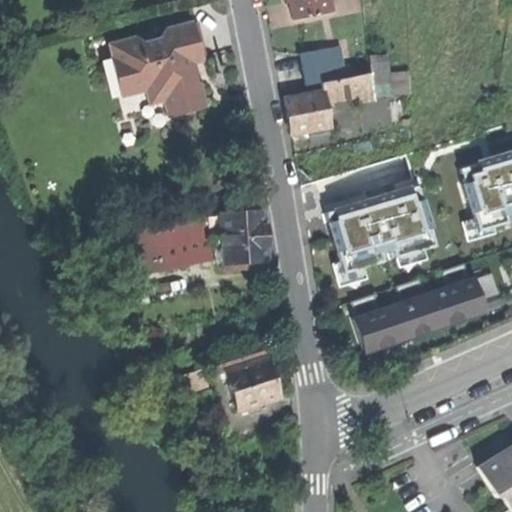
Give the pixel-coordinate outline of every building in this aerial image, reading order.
[(285,0),(286,2),(290,1),(293,18),(331,11),(329,0),(285,0)] [(171,116),(207,107),(199,75),(196,75),(194,69),(193,63),(208,59),(199,22),(164,31),(161,35),(153,39),(146,39),(139,36),(112,43),(120,77),(143,72),(147,88),(150,102),(166,98),(171,116)] [(322,81),(347,76),(341,44),(301,52),(307,84),(322,81)] [(372,71),(376,91),(393,88),(387,56),(369,59),(372,71)] [(376,91),(372,71),(347,76),(322,81),(324,91),(285,99),(288,116),(292,132),(309,128),(311,135),(331,131),(329,124),(331,124),(326,101),(376,91)] [(143,72),(120,77),(124,94),(147,88),(143,72)] [(474,160),(475,164),(458,169),(461,179),(462,182),(459,183),(463,196),(468,213),(471,213),(476,232),(487,229),(503,224),(507,223),(504,214),(511,212),(511,153),(511,154),(510,150),(490,156),(474,160)] [(416,186),(325,213),(330,232),(328,233),(334,253),(336,252),(342,273),(383,261),(380,252),(391,249),(394,258),(434,246),(416,186)] [(140,256),(207,240),(201,211),(133,227),(140,256)] [(223,264),(266,260),(264,236),(262,214),(220,217),(221,235),(223,264)] [(221,235),(220,217),(208,218),(210,236),(221,235)] [(207,240),(140,256),(144,274),(212,258),(207,240)] [(484,261),(354,295),(368,350),(498,316),(484,261)] [(224,372),(266,359),(263,349),(261,350),(259,345),(205,362),(209,375),(224,371),(224,372)] [(224,372),(236,411),(279,398),(271,373),(266,359),(224,372)] [(177,394),(205,385),(201,370),(172,379),(177,394)] [(508,508),(510,511),(511,511),(511,446),(497,455),(496,453),(475,466),(494,496),(498,494),(508,508)]
